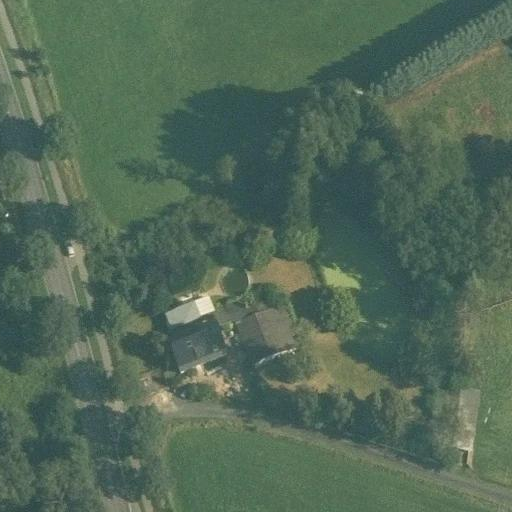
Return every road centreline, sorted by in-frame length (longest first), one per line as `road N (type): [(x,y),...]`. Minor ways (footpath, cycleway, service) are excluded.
road 1 (secondary): [(118,511),(35,162),(0,62)]
road 2 (track): [(511,497),(279,422),(191,409),(99,431)]
